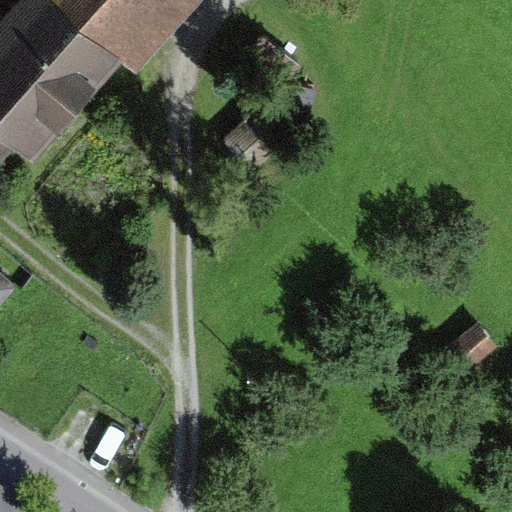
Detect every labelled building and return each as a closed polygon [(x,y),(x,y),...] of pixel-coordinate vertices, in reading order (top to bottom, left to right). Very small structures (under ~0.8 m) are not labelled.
[(27,0),(0,30),(0,152),(8,144),(31,165),(123,63),(141,80),(212,0),(27,0)] [(306,67),(272,40),(256,61),(291,87),(306,67)] [(291,137),(264,108),(233,137),(260,166),(291,137)] [(0,302),(14,287),(0,274),(0,302)] [(479,318),(436,355),(458,380),(500,343),(479,318)]
